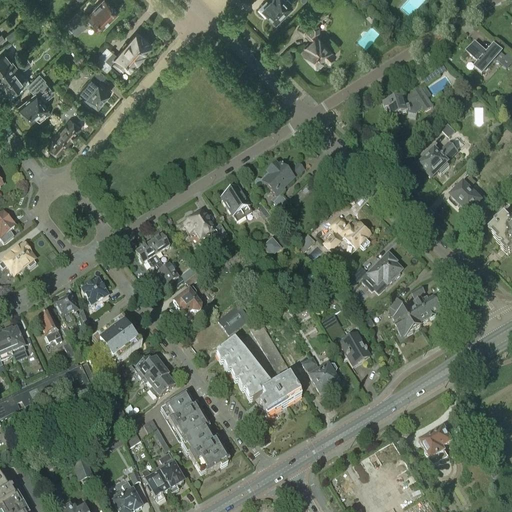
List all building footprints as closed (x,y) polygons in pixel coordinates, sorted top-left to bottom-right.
[(85,19),(79,13),(78,12),(66,23),(77,35),(90,22),(92,24),(92,23),(98,29),(102,25),(102,26),(116,11),(104,0),(102,0),(90,13),(90,14),(86,18),(85,19)] [(267,1),(259,8),(267,16),(268,14),(275,21),(291,5),(286,0),(270,0),(268,2),(267,1)] [(325,59),(328,61),(334,55),(331,53),(332,52),(316,36),(317,35),(317,27),(315,25),(326,15),(319,7),(309,17),(298,29),(304,35),(305,35),(311,41),(305,47),(306,48),(302,52),(317,67),(325,59)] [(383,25),(391,18),(383,9),(375,16),(383,25)] [(17,36),(13,31),(5,37),(9,42),(17,36)] [(50,38),(54,41),(61,34),(57,31),(50,38)] [(105,60),(112,66),(119,72),(123,67),(127,71),(150,45),(137,33),(117,56),(112,52),(105,60)] [(475,45),(472,48),(466,54),(478,65),(474,70),(482,78),(502,55),(494,48),(487,56),(475,45)] [(14,63),(11,60),(10,61),(5,54),(7,52),(4,47),(0,50),(0,77),(27,57),(22,52),(15,57),(15,60),(16,61),(14,63)] [(27,57),(0,77),(0,80),(8,92),(15,86),(20,92),(29,83),(26,78),(24,79),(19,73),(31,63),(27,57)] [(79,91),(86,97),(85,99),(95,108),(110,91),(100,83),(106,76),(93,65),(86,73),(90,78),(79,91)] [(46,85),(35,93),(19,106),(30,121),(34,118),(39,121),(48,113),(47,108),(41,100),(52,92),(46,85)] [(393,101),(390,102),(382,105),(384,112),(388,111),(391,120),(409,114),(417,115),(422,110),(422,108),(427,105),(418,91),(412,95),(412,96),(399,100),(398,96),(392,98),(393,101)] [(81,127),(76,123),(83,114),(70,103),(59,116),(66,123),(47,144),(58,153),(81,127)] [(456,133),(449,126),(441,133),(449,140),(456,133)] [(434,152),(418,168),(431,181),(447,165),(446,164),(456,154),(448,146),(438,156),(434,152)] [(286,203),(279,196),(303,172),(298,166),(289,175),(285,172),(284,173),(279,168),(277,170),(275,167),(266,176),(269,179),(261,186),(274,199),(269,204),(277,212),(286,203)] [(470,179),(464,184),(450,198),(468,216),(481,203),(469,191),(475,184),(470,179)] [(237,190),(221,200),(236,224),(251,214),(247,208),(248,207),(237,190)] [(265,223),(270,219),(262,208),(257,212),(265,223)] [(224,244),(221,240),(226,236),(220,226),(213,230),(210,225),(209,225),(202,214),(184,225),(190,235),(193,233),(199,243),(209,236),(212,240),(210,240),(216,249),(224,244)] [(0,241),(4,246),(13,238),(9,234),(14,230),(10,224),(12,222),(8,217),(6,219),(3,215),(0,217),(0,241)] [(511,225),(504,217),(488,233),(502,247),(500,250),(508,257),(511,252),(511,225)] [(348,230),(339,221),(330,230),(335,234),(323,247),(330,253),(343,240),(355,252),(359,248),(363,252),(369,245),(365,241),(369,237),(358,226),(356,228),(353,225),(348,230)] [(314,244),(307,237),(295,249),(302,256),(314,244)] [(156,257),(169,249),(162,238),(149,246),(156,257)] [(271,242),(264,249),(271,258),(279,251),(271,242)] [(124,257),(131,252),(127,246),(119,252),(124,257)] [(156,257),(149,246),(134,255),(142,267),(148,263),(155,269),(156,268),(158,271),(163,268),(156,257)] [(34,263),(35,262),(29,254),(24,247),(0,265),(0,270),(2,273),(6,270),(14,279),(27,269),(29,272),(36,266),(34,263)] [(374,269),(375,269),(366,278),(363,282),(372,290),(375,287),(377,289),(382,283),(387,288),(395,280),(397,280),(399,278),(399,276),(401,274),(394,267),(396,266),(387,257),(381,264),(380,263),(374,269)] [(161,281),(167,289),(178,281),(168,266),(152,278),(157,284),(161,281)] [(184,284),(196,275),(192,269),(180,278),(184,284)] [(202,270),(196,275),(184,284),(188,290),(206,276),(202,270)] [(94,306),(108,299),(104,292),(105,292),(102,287),(101,287),(100,285),(101,282),(98,282),(98,281),(97,282),(95,281),(94,283),(92,285),(87,288),(81,291),(89,305),(88,307),(91,308),(94,309),(94,306)] [(412,312),(420,327),(430,321),(430,323),(436,319),(435,318),(441,314),(433,301),(429,303),(428,300),(425,301),(423,297),(425,295),(421,289),(410,295),(417,306),(416,306),(417,309),(412,312)] [(188,293),(172,306),(184,321),(187,325),(200,315),(200,309),(193,300),(197,297),(192,291),(188,293)] [(69,300),(68,299),(55,307),(62,319),(61,320),(66,329),(74,325),(73,322),(78,319),(74,313),(76,312),(72,306),(73,304),(71,300),(69,300)] [(402,314),(407,312),(403,304),(396,300),(388,313),(392,320),(402,314)] [(228,337),(248,322),(238,308),(218,324),(228,337)] [(411,310),(407,312),(402,314),(413,333),(421,328),(420,327),(412,312),(411,310)] [(62,343),(60,339),(48,316),(45,317),(44,314),(37,317),(39,320),(36,322),(48,345),(54,342),(56,346),(62,343)] [(85,314),(79,317),(81,322),(79,323),(81,329),(89,326),(85,314)] [(413,333),(402,314),(392,320),(395,324),(393,325),(401,338),(404,336),(405,338),(413,333)] [(105,355),(131,335),(121,322),(98,340),(96,338),(92,342),(96,349),(99,347),(105,355)] [(252,336),(263,330),(259,323),(249,331),(252,336)] [(263,330),(252,336),(255,342),(266,335),(263,330)] [(26,356),(25,353),(23,349),(21,343),(16,332),(11,333),(11,332),(3,336),(12,358),(20,355),(21,357),(22,358),(26,356)] [(131,335),(105,355),(112,363),(109,365),(114,371),(119,367),(118,366),(141,348),(131,335)] [(269,341),(266,335),(255,342),(258,347),(269,341)] [(3,337),(0,338),(0,363),(12,358),(3,336),(2,336),(3,337)] [(352,370),(369,360),(356,336),(338,347),(352,370)] [(21,343),(23,349),(31,345),(28,340),(21,343)] [(269,341),(258,347),(261,352),(273,346),(269,341)] [(68,345),(62,348),(69,361),(75,358),(68,345)] [(280,384),(270,391),(267,393),(261,383),(259,384),(253,374),(252,375),(246,364),(245,365),(236,352),(238,350),(234,345),(215,359),(219,365),(221,363),(225,374),(228,372),(233,383),(235,382),(240,393),(243,391),(247,402),(250,401),(251,405),(257,401),(260,407),(258,408),(264,419),(266,421),(273,417),(272,415),(278,411),(280,413),(287,409),(285,407),(291,403),(293,405),(301,401),(299,398),(288,380),(280,384)] [(273,346),(261,352),(265,358),(276,351),(273,346)] [(276,351),(265,358),(268,363),(279,356),(276,351)] [(282,362),(279,356),(268,363),(271,368),(282,362)] [(312,360),(301,366),(305,373),(306,373),(309,378),(319,396),(338,385),(333,378),(336,372),(333,367),(327,367),(319,372),(315,367),(316,367),(312,360)] [(141,382),(160,368),(155,361),(151,364),(148,361),(134,372),(130,367),(124,372),(128,377),(134,373),(137,376),(139,375),(143,380),(141,382)] [(282,362),(271,368),(274,374),(285,367),(282,362)] [(0,422),(74,388),(81,403),(93,397),(80,369),(79,369),(78,365),(0,402),(0,422)] [(289,372),(285,367),(274,374),(277,379),(289,372)] [(167,377),(160,368),(141,382),(144,386),(147,384),(151,390),(167,377)] [(289,372),(277,379),(280,384),(288,380),(292,378),(289,372)] [(167,377),(151,390),(155,396),(153,398),(156,402),(174,388),(167,379),(168,378),(167,377)] [(26,389),(22,381),(16,384),(19,392),(26,389)] [(476,383),(461,391),(465,397),(479,389),(476,383)] [(179,443),(207,427),(200,414),(201,413),(196,404),(191,407),(185,396),(163,410),(170,421),(167,422),(179,443)] [(115,421),(124,418),(121,410),(113,413),(115,421)] [(124,418),(115,421),(119,432),(128,429),(130,427),(128,428),(124,418)] [(153,435),(157,432),(152,422),(143,428),(148,438),(153,435)] [(140,443),(130,427),(128,429),(119,432),(126,450),(133,448),(140,443)] [(229,463),(220,448),(222,447),(217,439),(216,438),(212,441),(207,432),(209,431),(207,427),(179,443),(195,469),(199,466),(205,478),(219,469),(221,471),(227,468),(226,465),(229,463)] [(444,430),(419,444),(425,455),(425,457),(426,459),(428,460),(433,469),(448,460),(443,451),(452,447),(455,451),(467,444),(460,431),(451,435),(454,441),(451,443),(444,430)] [(78,485),(90,481),(93,480),(81,449),(66,454),(78,485)] [(159,476),(171,497),(179,492),(176,488),(183,485),(179,479),(182,477),(178,471),(175,473),(173,469),(175,467),(172,462),(168,455),(158,461),(162,468),(156,471),(158,476),(159,476)] [(11,460),(13,465),(21,462),(18,456),(11,460)] [(49,511),(24,464),(13,469),(34,511),(49,511)] [(159,476),(158,476),(152,480),(147,471),(141,475),(143,479),(142,479),(145,484),(148,489),(145,491),(149,497),(151,496),(157,505),(164,501),(162,497),(168,493),(171,497),(159,476)] [(133,486),(138,484),(141,483),(137,474),(129,477),(133,486)] [(21,511),(15,501),(13,502),(8,494),(7,494),(0,481),(0,511),(21,511)] [(123,493),(110,500),(116,511),(137,511),(141,510),(127,486),(121,489),(123,493)]
